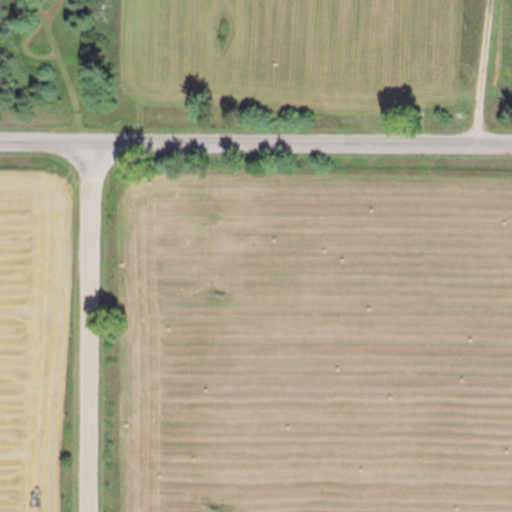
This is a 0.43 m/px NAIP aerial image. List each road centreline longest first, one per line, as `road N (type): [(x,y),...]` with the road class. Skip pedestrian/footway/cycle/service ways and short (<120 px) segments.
road 1 (residential): [(511,143),(0,141)]
road 2 (residential): [(87,511),(90,142)]
